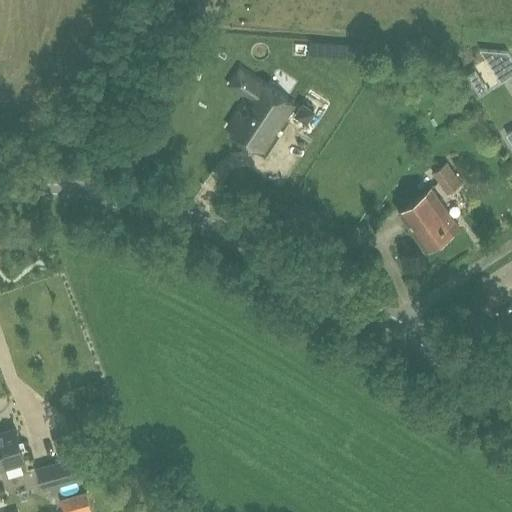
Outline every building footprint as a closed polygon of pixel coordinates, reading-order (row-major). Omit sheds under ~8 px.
[(203,14),(210,0),(177,0),(177,1),(203,14)] [(511,86),(507,78),(511,74),(511,55),(509,50),(503,54),(500,49),(485,59),(480,50),(464,62),(483,92),(480,94),(487,104),(511,87),(511,86)] [(260,80),(230,125),(264,147),(293,102),(260,80)] [(294,116),(308,125),(317,111),(303,103),(294,116)] [(447,193),(463,182),(448,159),(431,171),(447,193)] [(425,247),(459,224),(432,185),(398,209),(425,247)] [(323,250),(333,233),(289,208),(279,225),(323,250)] [(0,468),(26,461),(16,429),(0,433),(0,468)] [(36,467),(44,490),(83,478),(76,455),(36,467)] [(65,511),(93,511),(86,489),(61,497),(65,511)]
